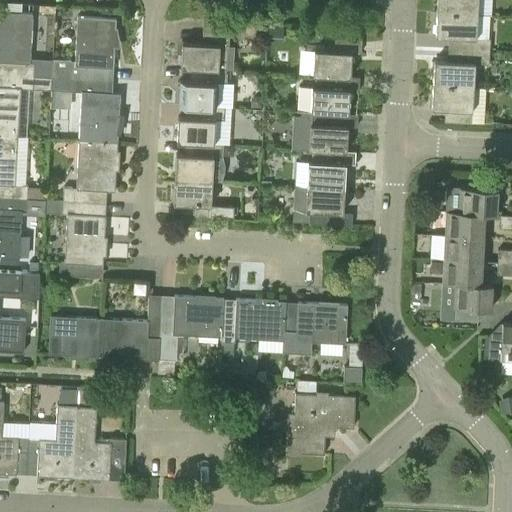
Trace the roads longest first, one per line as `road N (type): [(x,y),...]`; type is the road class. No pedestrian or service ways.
road 1 (residential): [(315,253),(169,246),(148,230),(153,0)]
road 2 (residential): [(447,390),(400,338),(386,307),(395,144)]
road 3 (residential): [(447,390),(341,488),(296,511)]
road 4 (residential): [(395,144),(403,0)]
road 5 (residential): [(503,511),(500,451),(447,390)]
